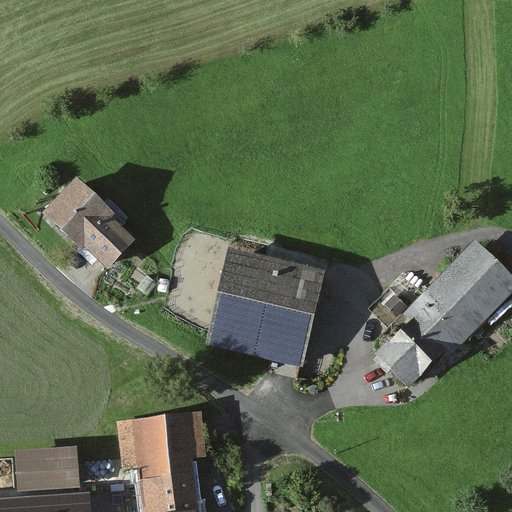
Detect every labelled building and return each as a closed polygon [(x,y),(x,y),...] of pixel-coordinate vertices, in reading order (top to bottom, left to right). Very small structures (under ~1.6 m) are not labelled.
[(86,201),(58,231),(104,273),(110,267),(120,276),(137,257),(127,248),(132,243),(86,201)] [(434,395),(511,316),(511,269),(497,255),(396,357),(434,395)] [(329,282),(236,262),(219,341),(311,361),(329,282)] [(203,511),(198,422),(131,426),(136,511),(203,511)] [(17,503),(0,503),(0,511),(87,511),(82,457),(15,461),(17,503)]
